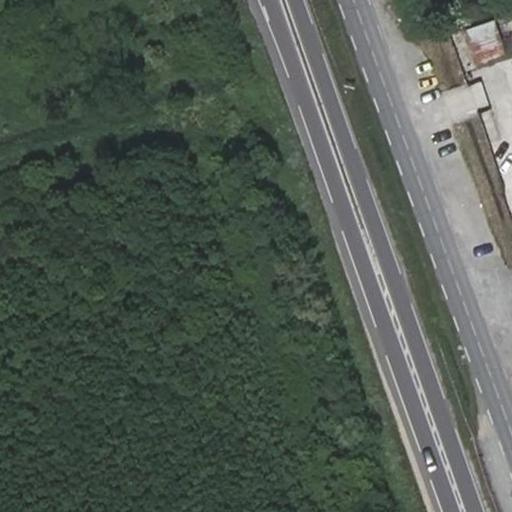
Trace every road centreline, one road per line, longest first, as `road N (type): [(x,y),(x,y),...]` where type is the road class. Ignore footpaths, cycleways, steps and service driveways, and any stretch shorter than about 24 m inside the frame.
road 1 (primary): [(266,0),(463,511)]
road 2 (primary): [(467,511),(390,263),(295,0)]
road 3 (unclassified): [(356,0),(511,429)]
